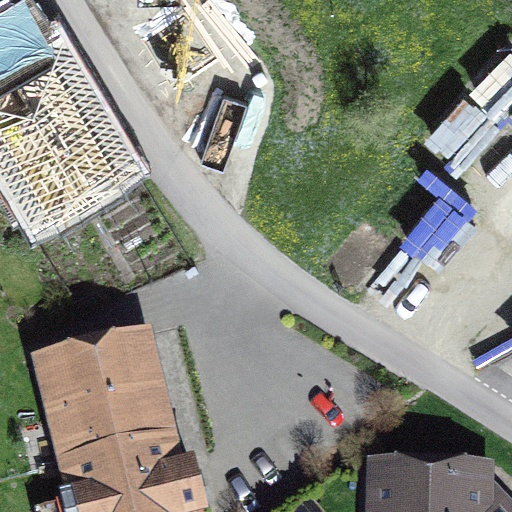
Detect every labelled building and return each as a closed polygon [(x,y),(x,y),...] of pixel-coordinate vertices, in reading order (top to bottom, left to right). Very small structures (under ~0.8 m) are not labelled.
[(18,2),(0,13),(0,126),(44,203),(112,164),(18,2)] [(322,264),(405,339),(448,292),(364,217),(322,264)] [(158,441),(138,351),(57,370),(78,461),(158,441)] [(158,441),(78,461),(84,498),(60,503),(62,511),(202,511),(192,470),(166,476),(158,441)] [(380,477),(379,511),(479,511),(480,480),(380,477)]
